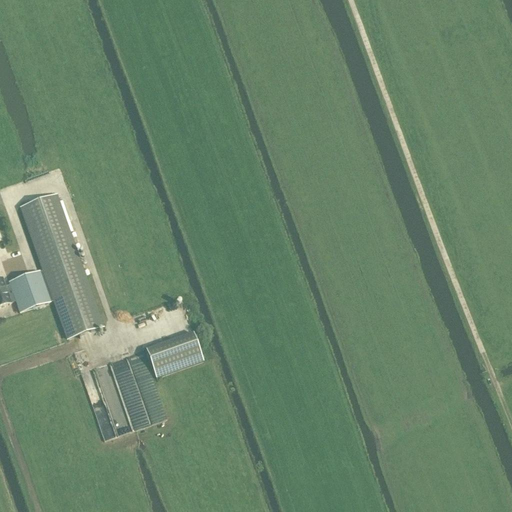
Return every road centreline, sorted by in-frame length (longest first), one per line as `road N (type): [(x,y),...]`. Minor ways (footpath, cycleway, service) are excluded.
road 1 (track): [(511,428),(349,0)]
road 2 (track): [(0,376),(114,335)]
